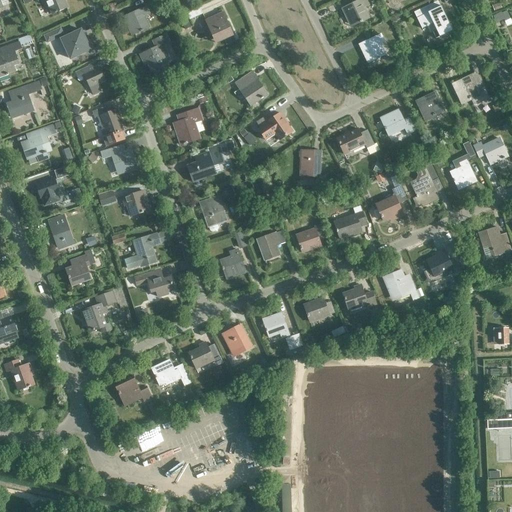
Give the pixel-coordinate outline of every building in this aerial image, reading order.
[(62,0),(45,0),(52,15),(66,8),(62,0)] [(353,25),(368,18),(363,8),(368,5),(365,0),(352,0),(354,2),(341,8),(347,19),(349,18),(353,25)] [(451,30),(448,25),(439,6),(432,10),(429,4),(413,12),(421,28),(431,23),(435,31),(438,37),(451,30)] [(145,16),(149,14),(146,7),(124,17),(129,28),(132,26),(135,34),(150,27),(145,16)] [(190,20),(202,14),(200,8),(187,13),(190,20)] [(216,43),(233,35),(223,13),(206,20),(216,43)] [(81,30),(61,39),(70,59),(90,50),(81,30)] [(45,45),(62,38),(59,31),(42,38),(45,45)] [(379,44),(384,41),(380,34),(359,45),(364,55),(367,54),(370,61),(384,55),(379,44)] [(161,53),(166,50),(163,44),(168,41),(165,35),(153,40),(156,47),(141,54),(145,63),(147,61),(152,71),(167,65),(161,53)] [(15,53),(22,50),(19,42),(0,48),(0,53),(1,56),(0,56),(0,77),(16,72),(14,66),(19,64),(15,53)] [(97,84),(105,81),(99,68),(90,72),(88,68),(82,70),(93,95),(101,92),(97,84)] [(471,76),(452,85),(460,103),(470,98),(473,105),(487,99),(484,92),(479,94),(475,85),(480,83),(476,74),(471,76)] [(251,106),(267,95),(258,80),(253,84),(247,75),(235,84),(251,106)] [(38,83),(24,88),(10,93),(13,102),(7,105),(12,118),(32,111),(27,94),(41,90),(38,83)] [(425,120),(443,111),(434,93),(416,102),(425,120)] [(110,106),(93,112),(95,118),(98,117),(103,129),(105,128),(108,136),(104,138),(107,146),(124,140),(121,132),(123,131),(119,119),(120,118),(117,110),(112,112),(110,106)] [(195,123),(202,120),(199,109),(181,115),(183,121),(174,124),(181,145),(200,139),(195,123)] [(407,134),(415,130),(409,118),(404,120),(398,110),(387,115),(388,117),(381,121),(384,127),(383,128),(385,130),(385,129),(388,136),(404,128),(407,134)] [(280,113),(269,120),(266,116),(256,122),(260,128),(258,129),(266,141),(275,134),(279,141),(293,132),(288,125),(289,124),(284,118),(283,119),(280,113)] [(48,159),(46,154),(48,153),(49,150),(45,138),(55,134),(52,126),(29,134),(32,141),(21,144),(26,160),(36,156),(38,162),(48,159)] [(367,148),(375,144),(368,130),(360,133),(358,129),(337,139),(345,154),(365,144),(367,148)] [(491,164),(506,157),(501,147),(503,146),(499,138),(482,146),(481,143),(474,146),(479,157),(486,154),(491,164)] [(451,161),(455,169),(450,172),(457,187),(464,184),(465,187),(476,181),(466,160),(470,159),(469,156),(474,154),(468,141),(462,144),(467,154),(451,161)] [(121,173),(136,168),(130,149),(119,152),(117,147),(101,152),(103,158),(112,155),(116,167),(119,166),(121,173)] [(320,177),(321,151),(301,150),(300,170),(311,171),(310,176),(320,177)] [(193,182),(216,174),(210,158),(208,152),(197,156),(199,162),(187,166),(193,182)] [(437,179),(430,164),(428,160),(421,163),(425,173),(424,175),(419,178),(418,182),(411,185),(420,204),(428,201),(429,204),(440,199),(432,181),(437,179)] [(67,168),(55,172),(58,181),(70,176),(67,168)] [(57,192),(59,191),(54,178),(35,185),(40,198),(41,198),(45,208),(61,202),(57,192)] [(251,181),(232,188),(235,196),(254,189),(251,181)] [(401,203),(408,200),(401,185),(394,189),(401,203)] [(131,216),(148,211),(144,198),(146,197),(144,191),(123,197),(125,206),(127,205),(131,216)] [(99,196),(98,197),(101,206),(102,206),(115,202),(112,192),(99,196)] [(221,214),(224,213),(218,196),(211,199),(213,204),(202,208),(208,227),(223,221),(221,214)] [(396,218),(404,215),(395,196),(376,205),(383,220),(394,215),(396,218)] [(360,227),(366,224),(360,206),(353,209),(355,215),(334,222),(340,239),(361,232),(360,227)] [(58,249),(73,243),(64,216),(58,218),(59,218),(49,221),(58,249)] [(319,240),(325,238),(320,224),(313,226),(314,229),(295,236),(302,253),(321,246),(319,240)] [(494,256),(511,251),(506,233),(500,235),(497,228),(478,233),(483,247),(490,244),(494,256)] [(281,231),(276,234),(275,233),(256,240),(264,262),(280,256),(276,247),(286,243),(281,231)] [(240,248),(247,245),(242,232),(235,235),(240,248)] [(112,239),(114,246),(126,242),(124,235),(112,239)] [(157,262),(155,256),(151,243),(155,242),(153,235),(133,241),(138,256),(126,260),(128,269),(141,265),(141,267),(157,262)] [(456,247),(450,250),(456,260),(461,258),(456,247)] [(75,266),(65,269),(71,286),(91,280),(86,267),(89,266),(89,264),(95,262),(90,250),(84,252),(85,256),(74,260),(75,266)] [(237,250),(228,253),(230,258),(219,261),(226,281),(246,274),(237,250)] [(448,275),(454,272),(444,250),(436,254),(437,257),(427,262),(434,277),(446,271),(448,275)] [(410,293),(416,291),(411,279),(406,282),(401,270),(383,278),(389,293),(397,290),(398,293),(408,288),(410,293)] [(167,292),(175,289),(171,277),(163,279),(163,277),(156,279),(154,271),(134,277),(137,285),(148,282),(151,291),(156,289),(158,297),(168,294),(167,292)] [(355,290),(343,294),(349,310),(366,304),(367,308),(377,305),(372,291),(364,294),(361,285),(354,287),(355,290)] [(108,306),(115,303),(112,293),(96,298),(99,306),(81,312),(85,324),(87,324),(90,332),(106,326),(102,315),(107,313),(104,305),(107,304),(108,306)] [(310,321),(329,314),(323,298),(304,305),(310,321)] [(1,313),(0,313),(0,337),(18,332),(15,323),(14,323),(11,316),(3,318),(1,313)] [(281,338),(289,336),(281,313),(270,317),(271,320),(264,322),(269,338),(280,334),(281,338)] [(244,352),(252,347),(240,325),(223,334),(232,352),(241,347),(244,352)] [(508,328),(498,329),(498,345),(508,344),(508,328)] [(297,347),(303,345),(299,334),(293,336),(297,347)] [(196,369),(214,361),(206,342),(199,345),(201,349),(189,355),(196,369)] [(277,359),(274,352),(268,355),(270,361),(277,359)] [(30,371),(33,370),(30,363),(21,367),(18,360),(4,365),(7,372),(11,370),(19,390),(34,385),(30,371)] [(185,386),(191,383),(184,367),(175,371),(170,360),(160,365),(161,366),(153,370),(160,386),(166,384),(167,386),(181,379),(185,386)] [(145,401),(152,398),(147,387),(140,391),(133,376),(115,385),(123,403),(141,394),(145,401)]
